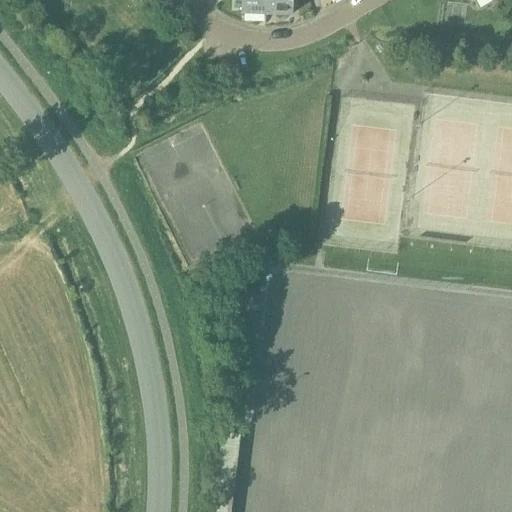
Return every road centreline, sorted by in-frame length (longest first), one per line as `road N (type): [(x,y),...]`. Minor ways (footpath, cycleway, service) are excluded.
road 1 (unclassified): [(163,511),(158,388),(120,267),(69,165),(0,80)]
road 2 (residential): [(186,0),(230,42),(268,51),(314,44),(388,0)]
